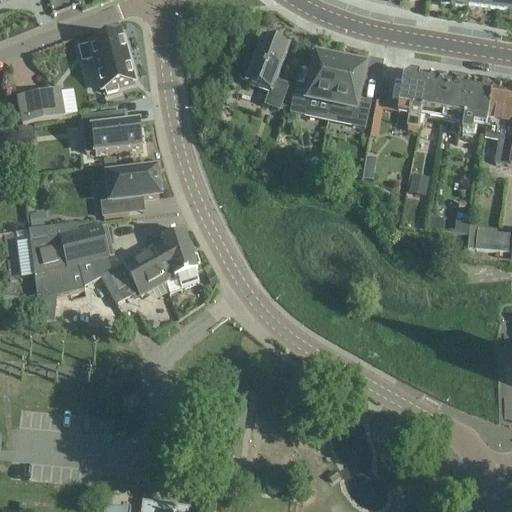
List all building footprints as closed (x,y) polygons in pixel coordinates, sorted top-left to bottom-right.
[(441,0),(441,7),(469,11),(469,0),(441,0)] [(511,0),(469,0),(469,11),(511,16),(511,0)] [(116,87),(133,83),(120,36),(88,45),(89,46),(78,49),(81,62),(92,59),(101,91),(104,90),(105,95),(117,92),(116,87)] [(254,71),(245,68),(240,81),(249,84),(247,88),(269,96),(265,108),(279,113),(289,88),(276,84),(288,52),(283,50),(284,47),(271,42),(270,45),(265,43),(254,71)] [(365,132),(371,106),(358,104),(365,70),(317,60),(309,93),(296,90),(291,116),(305,119),(307,114),(353,124),(352,129),(365,132)] [(419,132),(419,129),(428,81),(413,78),(410,76),(402,80),(404,83),(398,116),(409,118),(407,130),(419,132)] [(435,82),(428,81),(419,129),(423,129),(425,121),(443,124),(449,85),(448,85),(446,80),(438,78),(438,79),(435,82)] [(473,129),(486,132),(493,92),(491,92),(490,88),(481,86),(481,87),(478,90),(465,88),(463,83),(455,81),(455,82),(451,85),(449,85),(443,124),(460,127),(458,137),(472,139),(473,129)] [(17,100),(21,127),(66,119),(61,92),(17,100)] [(487,132),(485,142),(498,144),(494,167),(509,169),(508,170),(511,170),(511,95),(493,92),(486,132),(487,132)] [(94,158),(142,152),(139,127),(113,130),(112,117),(82,120),(86,156),(94,156),(94,158)] [(367,160),(363,183),(372,185),(376,161),(367,160)] [(117,161),(105,162),(105,169),(117,168),(117,161)] [(156,175),(108,180),(111,205),(101,206),(103,220),(129,217),(127,204),(159,200),(156,175)] [(414,177),(410,195),(426,198),(429,181),(414,177)] [(46,216),(31,217),(32,230),(47,228),(46,216)] [(455,224),(454,237),(466,239),(468,239),(470,227),(470,226),(455,224)] [(107,260),(110,259),(113,259),(105,230),(100,231),(99,227),(78,229),(30,234),(36,280),(38,304),(57,299),(70,296),(63,273),(108,261),(107,260)] [(468,239),(467,252),(511,257),(511,241),(511,237),(478,234),(478,228),(470,227),(468,239)] [(162,246),(145,255),(163,286),(174,280),(174,282),(175,282),(178,291),(191,287),(188,277),(196,274),(182,234),(160,242),(162,246)] [(163,286),(145,255),(111,274),(101,280),(111,298),(132,286),(140,299),(163,286)] [(108,261),(63,273),(70,296),(84,293),(83,290),(87,288),(101,280),(111,274),(108,261)] [(210,278),(203,280),(206,291),(213,289),(210,278)] [(101,280),(87,288),(102,315),(104,314),(112,309),(116,307),(111,298),(101,280)] [(54,325),(57,299),(38,304),(41,323),(54,325)] [(112,309),(104,314),(108,321),(116,316),(114,314),(112,309)] [(148,323),(147,330),(158,332),(159,325),(148,323)] [(216,457),(231,459),(241,396),(225,394),(216,457)] [(321,440),(314,444),(320,452),(326,448),(321,440)] [(333,473),(326,478),(331,485),(338,480),(333,473)]
